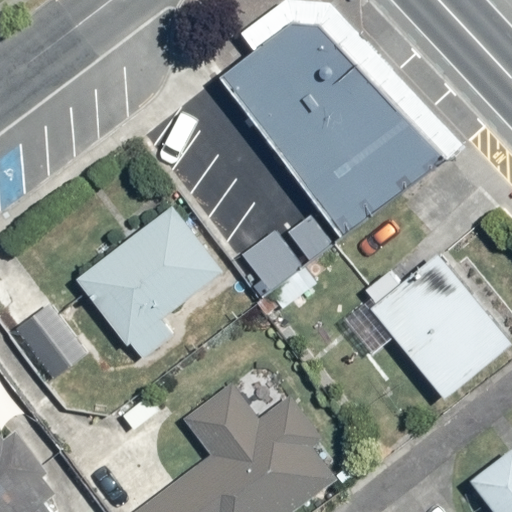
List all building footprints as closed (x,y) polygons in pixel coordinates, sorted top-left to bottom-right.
[(299,9),(274,18),(188,72),(298,205),(402,121),(299,9)] [(311,209),(282,232),(276,225),(243,251),(272,288),(294,271),(334,239),(311,209)] [(215,282),(166,214),(83,276),(143,360),(177,337),(166,320),(215,282)] [(511,345),(511,337),(439,250),(373,310),(452,399),(511,345)] [(50,303),(21,325),(60,376),(89,353),(50,303)] [(266,418),(239,382),(186,417),(214,455),(139,511),(303,511),(349,479),(290,398),(266,418)] [(9,440),(0,429),(0,511),(75,511),(80,509),(23,433),(9,440)] [(511,511),(511,449),(472,480),(496,511),(511,511)]
